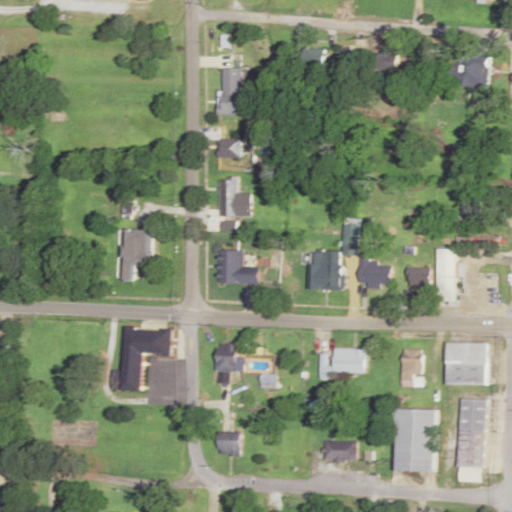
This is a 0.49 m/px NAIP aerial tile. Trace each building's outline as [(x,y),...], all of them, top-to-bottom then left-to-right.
[(327,49),(305,49),(305,70),(327,70),(327,49)] [(383,56),(383,69),(398,69),(398,56),(383,56)] [(454,57),(451,85),(491,90),(494,62),(454,57)] [(245,116),(245,69),(223,69),(223,116),(245,116)] [(242,139),(220,139),(220,159),(242,159),(242,139)] [(221,217),(252,217),(252,194),(239,194),(239,178),(221,178),(221,217)] [(481,228),(481,195),(463,195),(463,228),(481,228)] [(310,291),(345,291),(345,257),(360,257),(360,220),(346,220),(345,253),(311,252),(310,291)] [(127,262),(154,262),(154,230),(127,230),(127,262)] [(439,302),(458,302),(458,250),(439,250),(439,302)] [(220,285),(261,285),(261,271),(245,271),(245,251),(220,251),(220,285)] [(393,288),(393,266),(371,265),(371,256),(361,255),(360,284),(369,284),(369,287),(393,288)] [(432,287),(432,268),(409,268),(409,287),(432,287)] [(175,329),(126,327),(124,370),(112,370),(111,390),(143,391),(145,355),(173,356),(175,329)] [(0,359),(8,359),(8,339),(0,338),(0,359)] [(489,343),(448,343),(448,386),(489,386),(489,343)] [(245,359),(239,359),(239,344),(219,344),(219,373),(245,373),(245,359)] [(367,350),(333,350),(333,355),(321,355),(320,379),(333,379),(333,375),(367,375),(367,350)] [(402,386),(423,386),(424,350),(403,350),(402,386)] [(261,388),(278,388),(278,375),(261,375),(261,388)] [(488,468),(489,400),(463,399),(462,468),(488,468)] [(437,410),(398,410),(397,472),(437,472),(437,410)] [(220,454),(239,454),(239,434),(220,434),(220,454)] [(357,461),(357,442),(327,442),(327,461),(357,461)]
